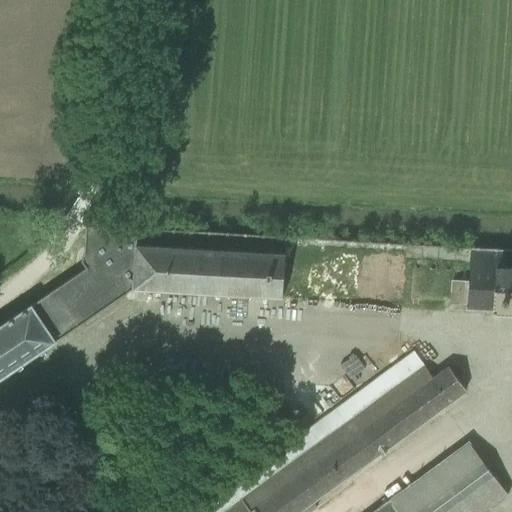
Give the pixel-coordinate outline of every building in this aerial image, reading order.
[(284,255),(136,246),(137,229),(85,226),(83,255),(90,265),(0,326),(0,380),(57,343),(56,342),(133,290),(281,299),(284,255)] [(394,255),(412,256),(413,243),(395,242),(394,255)] [(506,250),(470,248),(468,282),(451,281),(449,304),(467,305),(466,307),(465,307),(465,310),(493,312),(493,311),(511,312),(511,267),(505,267),(506,250)] [(143,296),(143,321),(168,322),(169,296),(143,296)] [(304,511),(466,392),(448,367),(432,378),(413,353),(196,511),(304,511)] [(290,385),(289,354),(275,354),(275,385),(290,385)] [(488,511),(508,497),(468,442),(373,511),(488,511)]
